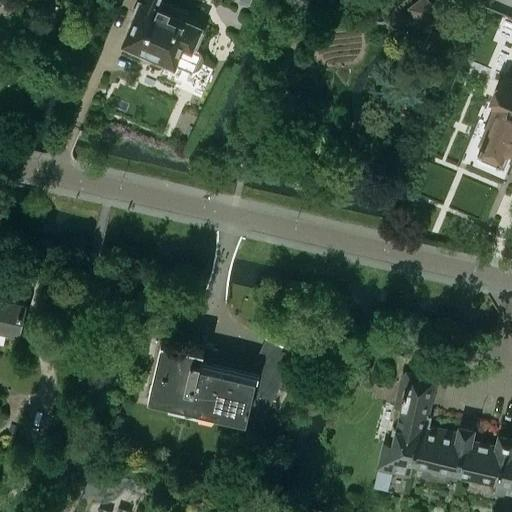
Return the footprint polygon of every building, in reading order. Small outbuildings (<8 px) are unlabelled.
[(135,16),(124,42),(173,63),(181,44),(189,48),(190,46),(195,48),(203,29),(198,27),(198,26),(183,19),(187,9),(164,0),(139,0),(133,15),(135,16)] [(435,10),(436,9),(431,2),(429,3),(426,0),(419,0),(410,7),(426,27),(440,17),(435,10)] [(511,77),(503,74),(492,102),(495,104),(480,140),(481,140),(479,146),(480,146),(479,148),(480,149),(477,156),(502,167),(511,143),(511,77)] [(24,302),(0,296),(0,331),(11,334),(12,331),(17,332),(17,334),(19,334),(26,301),(25,301),(24,302)] [(213,350),(162,338),(148,396),(240,417),(241,415),(246,416),(247,415),(263,418),(295,351),(296,352),(297,350),(266,336),(265,337),(269,338),(254,370),(211,360),(213,350)] [(511,437),(498,435),(496,446),(470,439),(472,429),(458,425),(457,432),(429,425),(431,416),(426,415),(434,380),(401,372),(393,407),(400,409),(395,429),(394,429),(391,444),(383,442),(373,486),(387,490),(391,472),(409,477),(412,463),(496,483),(495,489),(511,493),(511,437)] [(87,481),(74,511),(86,511),(91,501),(93,502),(96,502),(98,502),(100,502),(102,502),(104,502),(106,502),(108,501),(110,500),(112,500),(114,498),(115,497),(117,496),(119,495),(120,493),(122,491),(123,490),(124,488),(141,495),(146,485),(113,470),(87,481)]
